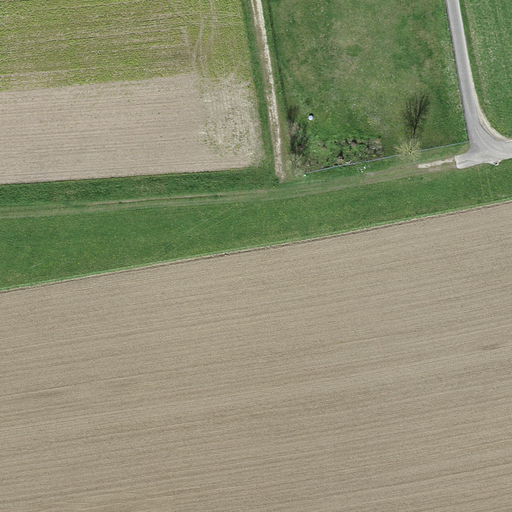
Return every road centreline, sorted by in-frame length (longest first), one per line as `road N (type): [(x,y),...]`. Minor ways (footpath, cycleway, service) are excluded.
road 1 (track): [(0,212),(288,197)]
road 2 (track): [(491,154),(288,197)]
road 3 (track): [(288,197),(255,0)]
